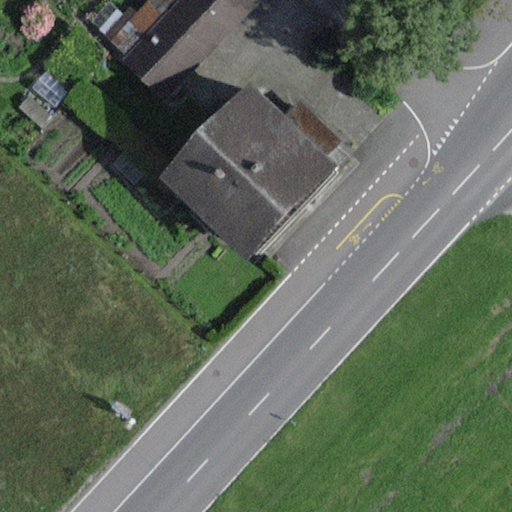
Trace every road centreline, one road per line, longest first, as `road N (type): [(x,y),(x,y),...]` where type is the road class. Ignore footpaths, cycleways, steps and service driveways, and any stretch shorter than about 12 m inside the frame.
road 1 (secondary): [(511,123),(157,511)]
road 2 (track): [(327,0),(425,94),(499,139)]
